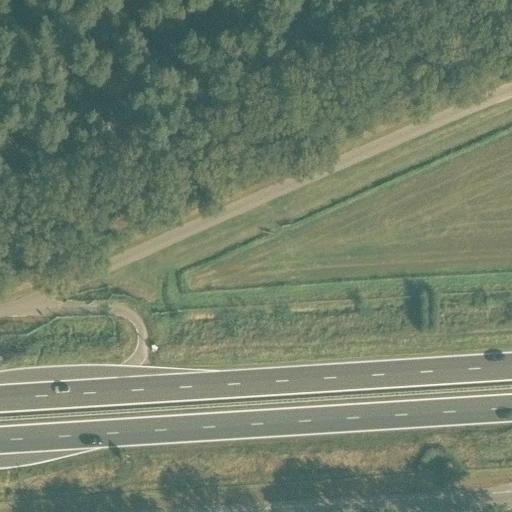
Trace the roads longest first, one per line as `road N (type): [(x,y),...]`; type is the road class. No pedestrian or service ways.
road 1 (unclassified): [(0,305),(511,91)]
road 2 (trunk): [(0,441),(511,409)]
road 3 (trunk): [(511,369),(0,400)]
road 4 (track): [(28,0),(141,241)]
road 5 (tertiary): [(376,511),(511,502)]
